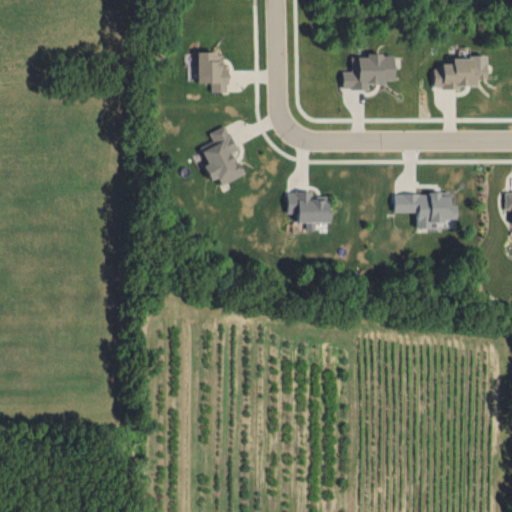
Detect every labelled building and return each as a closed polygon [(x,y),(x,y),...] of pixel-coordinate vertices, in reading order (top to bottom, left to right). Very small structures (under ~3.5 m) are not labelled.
[(194,82),(208,82),(208,91),(225,91),(225,66),(220,66),(220,51),(194,51),(194,82)] [(392,54),(349,53),(349,70),(340,70),(339,87),(365,88),(366,81),(391,81),(392,54)] [(217,183),(239,174),(229,151),(235,149),(223,123),(205,131),(209,140),(197,146),(204,162),(200,164),(207,179),(214,176),(217,183)] [(284,212),(293,212),(294,222),(309,221),(326,220),(326,194),(309,195),(309,190),(283,191),(284,212)] [(511,190),(503,190),(503,208),(511,208),(511,224),(511,223),(511,190)] [(391,211),(415,211),(414,227),(431,227),(432,218),(452,219),(452,204),(447,204),(447,192),(391,191),(391,211)]
